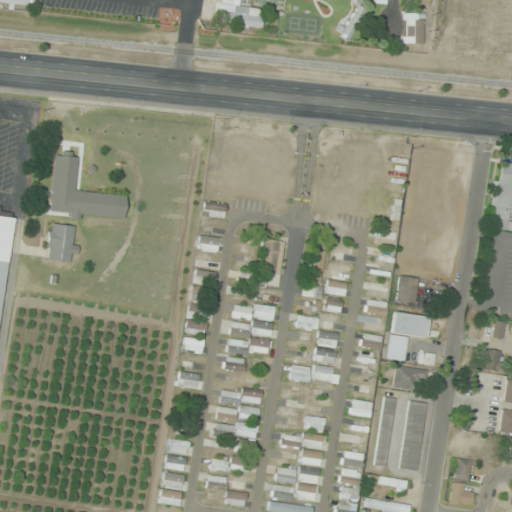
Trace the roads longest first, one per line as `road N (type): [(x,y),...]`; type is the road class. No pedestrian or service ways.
road 1 (residential): [(188,511),(233,215),(362,235),(322,511)]
road 2 (primary): [(0,71),(511,123)]
road 3 (residential): [(312,108),(255,511)]
road 4 (residential): [(427,511),(491,122)]
